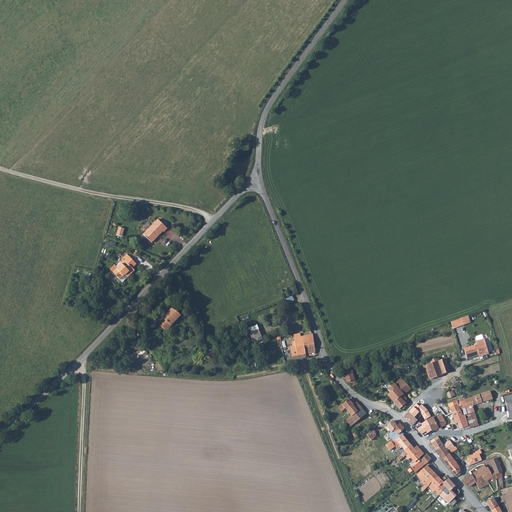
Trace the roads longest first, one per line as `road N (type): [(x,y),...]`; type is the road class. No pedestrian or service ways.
road 1 (unclassified): [(0,429),(40,399),(255,181)]
road 2 (unclassified): [(325,357),(346,389),(397,418),(482,511)]
road 3 (track): [(212,220),(0,169)]
road 4 (unclassified): [(344,0),(262,117),(255,181)]
road 5 (unclassified): [(255,181),(325,357)]
road 6 (track): [(84,356),(78,511)]
